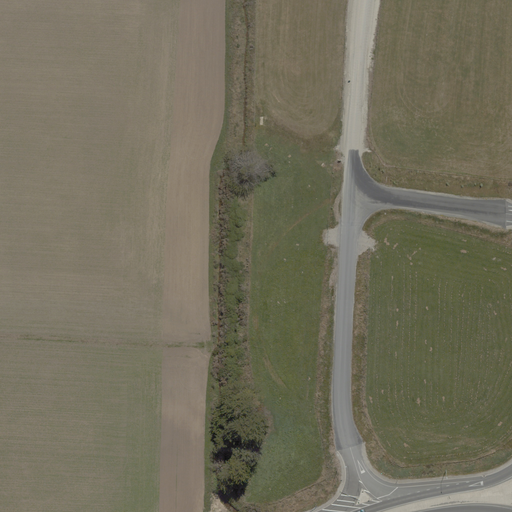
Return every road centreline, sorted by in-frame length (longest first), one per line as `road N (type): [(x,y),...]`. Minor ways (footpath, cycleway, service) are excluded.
road 1 (track): [(345,422),(342,339),(365,0)]
road 2 (trunk): [(363,511),(511,470)]
